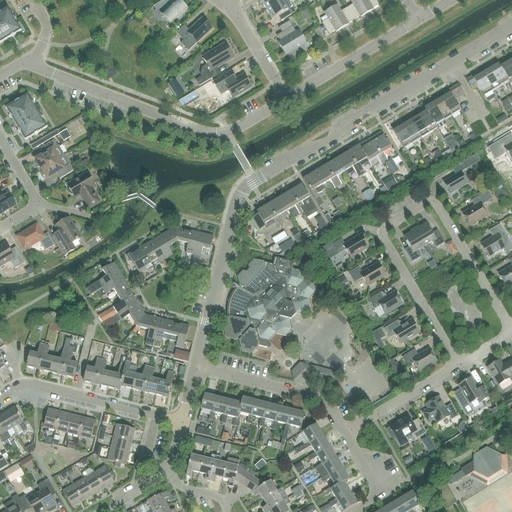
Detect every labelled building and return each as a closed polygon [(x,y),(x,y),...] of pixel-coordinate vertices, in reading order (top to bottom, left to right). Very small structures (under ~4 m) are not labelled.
[(165,22),(166,21),(170,25),(177,19),(180,21),(187,11),(186,10),(187,9),(178,0),(177,0),(173,5),(171,3),(169,4),(166,0),(165,0),(153,7),(156,11),(155,12),(155,14),(154,15),(154,17),(155,18),(156,20),(157,21),(158,22),(160,23),(161,23),(163,22),(165,22)] [(261,0),(260,1),(266,10),(283,0),(261,0)] [(296,12),(288,0),(283,0),(266,10),(272,20),(278,16),(281,21),(296,12)] [(367,14),(358,0),(350,0),(353,5),(347,8),(354,20),(360,16),(361,18),(367,14)] [(358,0),(367,14),(373,10),(373,9),(379,5),(375,0),(358,0)] [(348,24),(354,20),(347,8),(341,12),(337,6),(331,9),(342,29),(349,25),(348,24)] [(0,13),(0,43),(21,31),(8,8),(0,13)] [(328,19),(322,23),(329,35),(335,31),(336,33),(342,29),(331,9),(324,13),(328,19)] [(212,29),(202,19),(189,31),(185,26),(177,33),(184,41),(181,44),(189,51),(212,29)] [(282,50),(303,38),(299,31),(296,33),(289,21),(278,28),(282,33),(277,36),(282,44),(279,46),(282,50)] [(314,31),(321,42),(326,38),(320,28),(314,31)] [(303,38),(282,50),(285,54),(287,53),(292,61),(312,50),(308,43),(307,44),(303,38)] [(233,58),(225,44),(202,57),(207,65),(202,68),(200,74),(202,76),(195,81),(199,86),(210,80),(207,74),(233,58)] [(502,62),(498,65),(508,83),(510,86),(511,84),(511,69),(508,63),(504,65),(502,62)] [(500,87),(508,83),(498,65),(494,67),(492,64),(488,66),(500,87)] [(486,72),(482,74),(492,92),(500,87),(488,66),(484,69),(486,72)] [(476,74),(466,80),(472,91),(478,87),(484,97),(487,101),(488,102),(495,97),(492,92),(482,74),(477,77),(476,74)] [(251,88),(244,75),(231,83),(226,75),(214,83),(222,96),(229,91),(233,99),(251,88)] [(164,83),(171,95),(177,92),(171,79),(164,83)] [(459,84),(453,87),(460,98),(465,95),(459,84)] [(454,101),(460,98),(453,87),(443,94),(445,97),(441,99),(452,117),(460,112),(454,101)] [(5,108),(25,141),(47,128),(28,95),(5,108)] [(185,98),(180,101),(184,108),(190,105),(185,98)] [(435,98),(431,101),(443,122),(452,117),(441,99),(437,101),(435,98)] [(511,106),(507,99),(501,103),(506,111),(511,107),(511,106)] [(443,122),(431,101),(427,104),(428,107),(425,109),(435,127),(437,130),(445,125),(443,122)] [(435,127),(425,109),(421,111),(423,115),(419,117),(429,135),(437,130),(435,127)] [(465,121),(472,118),(468,109),(461,113),(465,121)] [(412,117),(408,119),(421,140),(429,135),(419,117),(414,120),(412,117)] [(421,140),(408,119),(404,122),(406,125),(402,127),(412,145),(421,140)] [(404,150),(412,145),(402,127),(398,130),(396,127),(391,129),(404,150)] [(59,134),(57,130),(30,146),(32,150),(59,134)] [(66,131),(60,134),(63,139),(69,136),(66,131)] [(452,135),(444,140),(452,153),(460,148),(459,148),(457,143),(456,142),(455,141),(452,135)] [(383,136),(372,143),(384,164),(385,163),(392,175),(399,171),(391,159),(388,162),(383,154),(391,149),(383,136)] [(463,139),(457,143),(459,148),(466,144),(463,139)] [(44,154),(35,160),(37,162),(36,164),(38,167),(40,168),(41,169),(64,155),(59,146),(57,147),(54,141),(41,148),(41,149),(43,148),(45,152),(44,154)] [(361,149),(360,150),(369,162),(372,167),(379,163),(381,166),(384,164),(372,143),(361,149)] [(359,146),(347,153),(360,174),(363,172),(361,167),(369,162),(360,150),(361,149),(359,146)] [(360,174),(347,153),(336,159),(344,172),(346,177),(354,172),(358,179),(361,176),(360,174)] [(435,158),(433,159),(436,165),(444,161),(441,154),(435,158)] [(64,155),(41,169),(42,171),(41,173),(43,176),(45,177),(47,179),(56,173),(58,174),(61,178),(59,179),(72,172),(69,166),(70,165),(64,155)] [(336,159),(325,166),(337,187),(341,185),(336,177),(344,172),(336,159)] [(429,159),(424,162),(427,167),(432,164),(429,159)] [(465,164),(463,165),(463,164),(452,170),(456,176),(444,183),(451,195),(467,184),(460,173),(466,170),(465,168),(467,167),(465,164)] [(325,166),(314,173),(321,186),(322,186),(329,181),(334,189),(337,187),(325,166)] [(87,173),(66,185),(69,189),(68,191),(68,193),(70,195),(73,196),(75,199),(80,196),(88,210),(100,202),(92,189),(95,187),(87,173)] [(304,179),(302,180),(315,200),(319,207),(323,205),(318,198),(316,194),(317,194),(318,194),(320,193),(322,192),(324,191),(324,190),(322,186),(321,186),(314,173),(304,179)] [(289,192),(302,213),(306,219),(317,212),(301,185),(289,192)] [(358,201),(369,197),(366,188),(355,192),(358,201)] [(475,206),(462,214),(470,227),(471,226),(473,227),(480,222),(480,221),(488,216),(482,206),(493,199),(488,191),(471,201),(475,206)] [(8,210),(15,206),(14,204),(15,202),(13,199),(11,199),(8,194),(3,197),(0,192),(0,215),(3,213),(3,214),(9,211),(8,210)] [(299,215),(302,213),(289,192),(278,198),(286,212),(294,207),(299,215)] [(278,198),(267,205),(280,226),(283,224),(281,221),(289,216),(286,212),(278,198)] [(342,205),(338,198),(332,201),(337,208),(342,205)] [(264,225),(265,227),(267,229),(274,225),(276,228),(280,226),(267,205),(256,212),(257,215),(264,225)] [(328,214),(324,216),(330,225),(337,221),(334,217),(331,219),(328,214)] [(265,227),(264,225),(257,215),(251,219),(259,231),(265,227)] [(72,224),(69,218),(55,227),(58,233),(53,236),(64,256),(74,250),(71,244),(81,238),(77,233),(78,230),(75,225),(72,224)] [(414,229),(415,231),(424,246),(431,242),(437,248),(445,243),(437,230),(432,233),(426,223),(419,228),(416,231),(415,229),(414,229)] [(492,238),(481,245),(489,258),(503,249),(506,254),(511,250),(511,245),(510,242),(509,242),(504,233),(505,233),(500,225),(489,232),(492,238)] [(42,236),(36,226),(17,237),(24,250),(39,241),(45,251),(54,245),(47,233),(42,236)] [(175,227),(154,240),(166,259),(173,255),(168,248),(178,242),(175,227)] [(188,245),(186,253),(184,262),(191,263),(192,260),(199,233),(175,227),(178,242),(188,245)] [(415,231),(412,233),(411,232),(404,237),(410,247),(405,250),(412,262),(421,257),(418,250),(424,246),(415,231)] [(214,237),(199,233),(192,260),(200,262),(203,248),(211,250),(214,237)] [(297,244),(304,240),(300,233),(293,237),(297,244)] [(351,258),(368,248),(361,235),(345,244),(342,239),(332,245),(338,255),(346,250),(351,258)] [(282,249),(288,246),(285,239),(278,243),(282,249)] [(166,259),(154,240),(141,247),(149,260),(155,256),(160,263),(166,259)] [(458,252),(452,241),(446,245),(452,256),(458,252)] [(9,251),(5,244),(0,247),(0,266),(9,261),(14,269),(25,263),(15,248),(9,251)] [(147,271),(145,267),(151,263),(149,260),(141,247),(128,255),(140,275),(147,271)] [(269,341),(276,334),(285,336),(292,330),(290,319),(295,313),(305,316),(311,309),(309,299),(316,292),(313,284),(304,281),(301,272),(292,269),(294,262),(275,258),(273,265),(254,260),(249,265),(250,269),(247,272),(243,271),(238,277),(240,286),(237,289),(235,293),(232,297),(231,301),(230,305),(229,309),(229,313),(229,318),(223,325),(227,338),(236,340),(237,339),(240,341),(242,351),(252,353),(259,346),(267,348),(270,345),(269,341)] [(511,266),(498,275),(506,287),(511,284),(511,258),(509,261),(511,266)] [(368,287),(385,276),(378,263),(362,273),(359,267),(349,273),(355,283),(363,278),(368,287)] [(106,278),(87,290),(90,296),(98,292),(123,277),(115,264),(102,271),(106,278)] [(130,290),(123,277),(98,292),(102,298),(114,291),(118,297),(130,290)] [(345,278),(340,281),(343,286),(348,283),(345,278)] [(138,303),(130,290),(118,297),(122,303),(114,308),(118,315),(138,303)] [(385,315),(403,305),(395,292),(384,298),(381,293),(369,300),(374,309),(380,306),(385,315)] [(145,316),(138,303),(118,315),(114,317),(117,322),(121,320),(122,321),(130,317),(136,328),(145,316)] [(105,313),(99,317),(103,324),(109,320),(110,319),(112,318),(114,317),(118,315),(114,308),(105,313)] [(151,347),(153,347),(159,319),(145,316),(136,328),(149,331),(145,344),(147,345),(150,346),(151,347)] [(174,322),(159,319),(153,347),(154,348),(156,348),(159,348),(161,348),(164,334),(171,336),(174,322)] [(401,345),(420,334),(412,321),(400,328),(397,322),(384,330),(390,339),(395,336),(401,345)] [(189,326),(174,322),(171,336),(178,338),(176,347),(184,348),(189,326)] [(371,334),(374,339),(383,333),(380,328),(371,334)] [(73,336),(70,347),(76,348),(78,337),(73,336)] [(27,367),(38,370),(44,345),(39,344),(37,354),(30,353),(27,367)] [(49,346),(44,345),(38,370),(50,373),(54,358),(47,357),(49,346)] [(60,360),(54,358),(50,373),(61,376),(68,351),(63,349),(60,360)] [(418,356),(416,351),(415,350),(402,358),(408,367),(414,364),(420,373),(437,363),(429,350),(418,356)] [(73,352),(68,351),(61,376),(74,379),(77,364),(70,362),(73,352)] [(186,353),(176,351),(174,358),(184,361),(186,353)] [(0,371),(3,370),(6,375),(10,373),(0,355),(0,371)] [(84,382),(95,385),(101,360),(96,359),(95,366),(95,370),(88,368),(84,382)] [(106,362),(101,360),(95,385),(107,388),(110,374),(103,372),(103,368),(104,368),(106,362)] [(500,361),(488,368),(498,386),(499,385),(502,389),(504,390),(511,386),(511,383),(509,379),(510,379),(510,378),(511,377),(511,362),(511,361),(503,366),(500,361)] [(126,362),(125,366),(120,387),(132,389),(135,375),(127,373),(128,370),(129,370),(131,363),(126,362)] [(402,372),(396,362),(390,366),(396,375),(402,372)] [(294,381),(305,369),(310,365),(300,363),(291,371),(294,381)] [(118,376),(110,374),(107,388),(119,391),(120,387),(125,366),(120,365),(118,372),(119,372),(118,376)] [(143,377),(135,375),(132,389),(144,392),(150,368),(145,367),(143,373),(144,374),(143,377)] [(154,369),(150,368),(144,392),(155,395),(159,381),(151,379),(152,375),(153,376),(154,369)] [(166,383),(159,381),(155,395),(167,398),(173,374),(168,372),(166,379),(167,379),(166,383)] [(460,390),(453,394),(462,409),(469,405),(479,399),(481,403),(490,398),(484,387),(479,390),(471,378),(458,386),(460,390)] [(205,395),(201,410),(211,412),(209,420),(213,421),(215,413),(213,413),(217,398),(205,395)] [(217,398),(213,413),(215,413),(223,415),(221,423),(225,424),(227,416),(226,416),(230,401),(219,398),(217,398)] [(242,404),(240,413),(249,416),(247,424),(252,425),(254,417),(252,416),(255,401),(253,400),(243,398),(242,404)] [(445,408),(439,398),(426,405),(429,410),(423,414),(428,423),(434,420),(437,424),(450,417),(452,420),(458,417),(451,405),(445,408)] [(230,401),(226,416),(227,416),(235,418),(233,426),(238,427),(240,420),(238,419),(240,413),(242,404),(231,401),(230,401)] [(255,401),(252,416),(254,417),(261,419),(259,427),(264,428),(266,420),(264,419),(268,404),(255,401)] [(268,404),(264,419),(266,420),(274,422),(271,430),(276,431),(278,423),(276,423),(280,407),(268,404)] [(280,407),(276,423),(278,423),(286,425),(284,433),(288,434),(290,426),(288,426),(292,410),(289,409),(281,407),(280,407)] [(4,414),(12,429),(18,425),(22,432),(26,429),(23,423),(14,408),(4,414)] [(44,428),(56,431),(60,412),(48,409),(44,428)] [(292,410),(288,426),(290,426),(301,429),(304,413),(292,410)] [(72,415),(60,412),(56,431),(67,434),(72,415)] [(4,414),(0,416),(0,430),(9,446),(11,445),(10,444),(13,442),(11,439),(10,439),(6,432),(12,429),(4,414)] [(84,418),(72,415),(67,434),(79,436),(84,418)] [(390,429),(387,431),(392,439),(395,437),(398,442),(401,447),(408,443),(405,438),(414,433),(416,435),(418,439),(427,433),(418,419),(416,421),(412,424),(408,417),(389,428),(390,429)] [(96,421),(84,418),(79,436),(91,439),(96,421)] [(451,425),(456,431),(461,426),(456,421),(451,425)] [(317,425),(303,433),(309,443),(309,444),(323,436),(317,425)] [(117,426),(114,438),(132,442),(135,430),(117,426)] [(197,428),(195,434),(207,436),(208,431),(197,428)] [(9,446),(0,430),(0,438),(6,448),(9,446)] [(222,440),(224,433),(216,431),(214,438),(222,440)] [(304,445),(302,447),(304,451),(311,447),(315,453),(316,455),(330,447),(325,439),(323,436),(309,444),(309,443),(304,445)] [(196,437),(194,443),(206,446),(207,440),(196,437)] [(132,442),(114,438),(111,450),(129,454),(132,442)] [(302,447),(294,451),(297,455),(304,451),(302,447)] [(315,453),(308,458),(310,461),(317,457),(321,464),(322,466),(336,458),(331,449),(330,447),(316,455),(315,453)] [(52,469),(65,462),(59,451),(52,454),(49,448),(42,451),(52,469)] [(474,456),(474,461),(462,470),(467,477),(475,472),(488,479),(500,471),(500,456),(486,448),(474,456)] [(129,454),(111,450),(108,462),(126,466),(129,454)] [(193,472),(200,474),(204,458),(191,455),(187,471),(187,476),(192,477),(193,472)] [(204,458),(200,474),(206,475),(205,480),(210,482),(217,456),(212,455),(211,460),(204,458)] [(217,456),(210,482),(215,483),(216,478),(223,479),(227,464),(220,462),(221,457),(217,456)] [(321,464),(315,468),(317,472),(324,468),(328,475),(329,477),(343,469),(338,460),(336,458),(322,466),(321,464)] [(86,459),(80,462),(83,467),(89,464),(86,459)] [(235,481),(242,485),(251,470),(241,464),(239,467),(227,464),(223,479),(230,481),(228,486),(234,488),(235,481)] [(4,473),(9,482),(23,474),(18,465),(4,473)] [(69,475),(74,472),(71,467),(66,470),(69,475)] [(106,467),(95,474),(105,490),(115,484),(111,477),(109,473),(106,467)] [(328,475),(321,479),(324,483),(330,479),(335,487),(344,482),(344,483),(349,480),(344,471),(343,469),(329,477),(328,475)] [(255,473),(251,470),(242,485),(247,488),(254,478),(253,477),(255,473)] [(62,480),(68,476),(65,471),(59,474),(62,480)] [(105,490),(95,474),(84,480),(94,496),(105,490)] [(260,494),(264,500),(277,492),(271,481),(265,485),(254,478),(247,488),(253,492),(253,493),(255,497),(260,494)] [(94,496),(84,480),(73,486),(83,503),(94,496)] [(55,493),(47,481),(39,485),(38,486),(38,488),(38,489),(41,493),(36,495),(46,511),(52,511),(55,510),(55,508),(55,507),(56,507),(49,496),(55,493)] [(330,489),(322,493),(325,497),(332,493),(336,500),(337,501),(350,493),(345,485),(344,483),(344,482),(335,487),(331,490),(330,489)] [(83,503),(73,486),(63,492),(72,509),(83,503)] [(296,487),(290,491),(294,496),(300,492),(296,487)] [(266,511),(283,502),(277,492),(264,500),(268,506),(263,509),(264,511),(266,511)] [(148,502),(152,511),(155,511),(167,506),(164,500),(169,498),(167,493),(148,502)] [(336,500),(329,504),(331,508),(333,507),(338,504),(343,511),(344,511),(357,504),(352,496),(350,493),(337,501),(336,500)] [(400,500),(407,511),(412,511),(420,506),(412,493),(400,500)] [(3,506),(6,511),(22,511),(26,510),(19,500),(17,495),(11,499),(12,500),(3,506)] [(46,511),(36,495),(27,500),(25,496),(19,500),(26,510),(31,507),(33,511),(46,511)] [(283,502),(266,511),(289,511),(286,507),(289,505),(286,500),(283,502)] [(407,511),(400,500),(389,506),(392,511),(407,511)]
